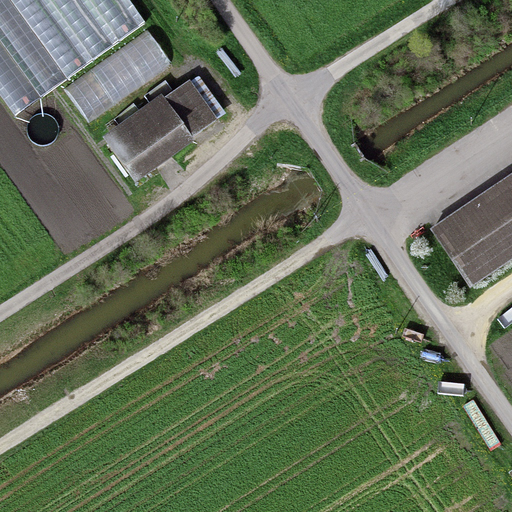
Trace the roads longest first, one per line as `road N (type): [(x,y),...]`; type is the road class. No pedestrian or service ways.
road 1 (track): [(0,447),(511,128)]
road 2 (track): [(464,0),(0,302)]
road 3 (track): [(215,0),(511,417)]
